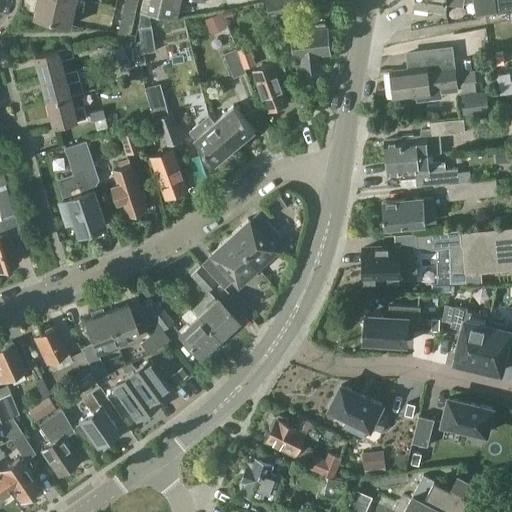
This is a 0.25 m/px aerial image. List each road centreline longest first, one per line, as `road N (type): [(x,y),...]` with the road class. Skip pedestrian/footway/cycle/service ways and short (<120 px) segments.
road 1 (residential): [(339,174),(293,169),(265,176),(137,257),(0,306)]
road 2 (residential): [(275,343),(340,368),(403,368),(511,393)]
road 3 (residential): [(275,343),(323,248),(339,174)]
road 4 (residential): [(339,174),(370,0)]
road 5 (residential): [(151,463),(222,405),(275,343)]
